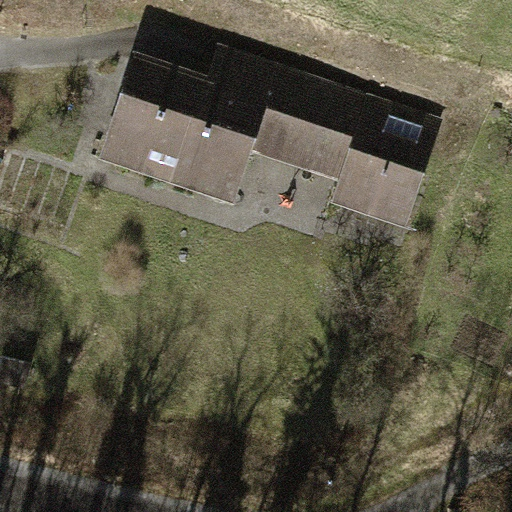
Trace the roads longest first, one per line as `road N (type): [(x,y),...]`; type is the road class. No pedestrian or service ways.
road 1 (residential): [(0,469),(164,511)]
road 2 (residential): [(404,511),(460,471),(511,456)]
